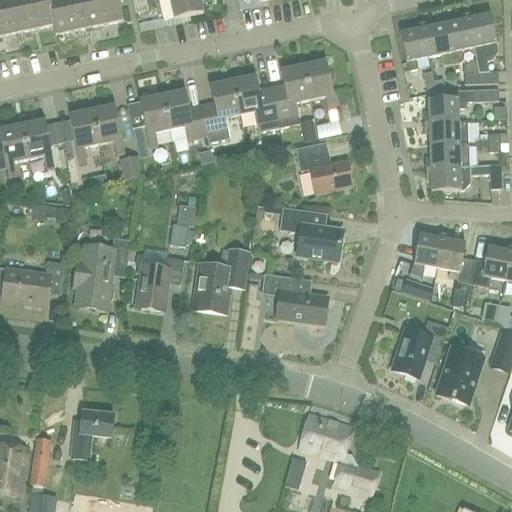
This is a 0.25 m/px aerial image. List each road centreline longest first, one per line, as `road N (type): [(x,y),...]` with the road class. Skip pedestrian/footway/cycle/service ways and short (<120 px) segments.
road 1 (residential): [(0,91),(351,15)]
road 2 (tertiary): [(338,386),(0,345)]
road 3 (residential): [(396,211),(351,15)]
road 4 (tertiary): [(511,481),(338,386)]
road 5 (residential): [(338,386),(396,211)]
